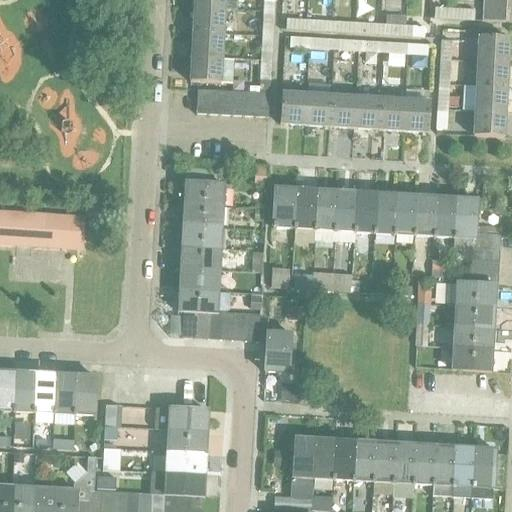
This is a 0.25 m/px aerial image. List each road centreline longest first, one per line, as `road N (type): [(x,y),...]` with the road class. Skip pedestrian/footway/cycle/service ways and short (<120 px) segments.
road 1 (residential): [(133,354),(150,0)]
road 2 (residential): [(236,511),(243,376),(225,361),(133,354)]
road 3 (residential): [(133,354),(0,346)]
